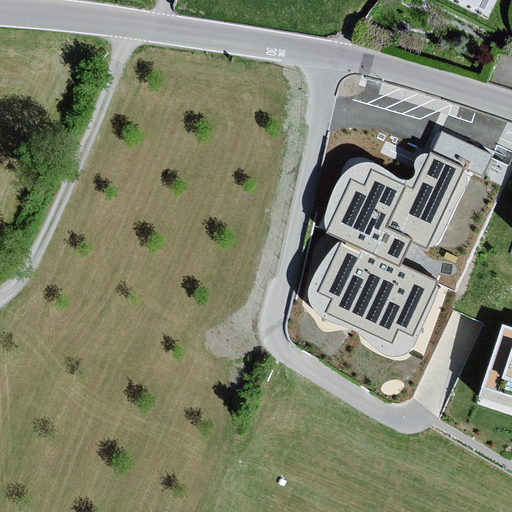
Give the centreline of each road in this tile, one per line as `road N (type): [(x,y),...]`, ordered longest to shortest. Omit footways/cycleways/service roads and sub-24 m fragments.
road 1 (residential): [(327,54),(276,339),(285,353),(369,406),(416,424)]
road 2 (tertiary): [(327,54),(0,11)]
road 3 (tertiary): [(511,107),(327,54)]
